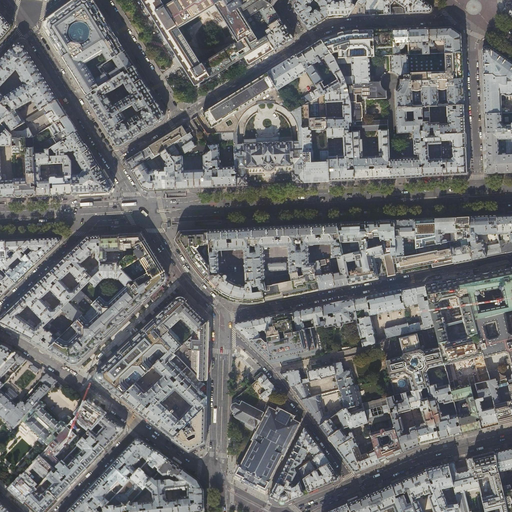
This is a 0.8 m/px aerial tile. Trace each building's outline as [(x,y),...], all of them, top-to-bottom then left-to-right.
[(60,55),(61,58),(110,27),(107,21),(93,0),(72,0),(65,5),(53,15),(48,18),(44,21),(42,27),(50,40),(60,55)] [(141,0),(152,16),(147,19),(156,35),(162,32),(195,86),(198,84),(199,86),(215,76),(234,64),(244,58),(249,66),(251,65),(266,55),(275,50),(266,36),(258,41),(240,13),(261,0),(264,0),(272,6),(276,0),(141,0)] [(264,29),(268,26),(280,19),(276,11),(272,6),(264,0),(261,0),(240,13),(258,41),(266,36),(263,31),(262,30),(264,29)] [(295,5),(294,6),(295,7),(295,8),(295,9),(296,11),(308,29),(319,23),(328,17),(326,5),(326,2),(323,0),(297,0),(296,3),(295,4),(295,5)] [(344,0),(344,1),(343,0),(339,0),(338,1),(335,1),(334,0),(333,0),(330,5),(326,5),(328,17),(340,17),(348,16),(355,5),(352,4),(352,0),(344,0)] [(364,4),(366,0),(358,0),(358,1),(355,5),(348,16),(365,16),(364,8),(364,7),(366,5),(364,4)] [(386,0),(385,2),(384,3),(384,15),(391,14),(404,14),(403,9),(401,7),(391,8),(391,5),(394,0),(402,6),(405,0),(386,0)] [(431,6),(423,0),(405,0),(402,6),(405,8),(405,14),(429,13),(430,12),(431,11),(432,10),(432,9),(432,8),(432,6),(431,6)] [(12,25),(3,14),(0,10),(0,42),(12,29),(12,25)] [(270,34),(266,36),(275,50),(283,45),(293,39),(287,29),(280,19),(268,26),(271,31),(272,30),(274,32),(273,34),(272,35),(270,34)] [(115,35),(110,27),(61,58),(69,70),(77,83),(85,96),(92,92),(95,90),(110,80),(106,73),(103,75),(98,68),(125,51),(115,35)] [(442,27),(428,28),(429,54),(444,53),(462,52),(462,43),(461,34),(451,27),(442,27)] [(419,28),(408,29),(409,44),(423,43),(423,45),(422,45),(423,54),(429,54),(428,28),(419,28)] [(383,30),(373,30),(374,56),(377,56),(389,56),(392,55),(393,55),(392,29),(383,30)] [(401,29),(392,29),(393,55),(408,55),(409,55),(409,44),(408,29),(401,29)] [(341,33),(321,39),(331,54),(338,51),(338,58),(346,57),(346,51),(348,49),(349,49),(349,57),(369,56),(374,56),(373,30),(359,31),(347,31),(341,33)] [(333,56),(331,54),(321,39),(310,46),(296,54),(307,71),(316,85),(323,81),(315,68),(319,65),(317,62),(318,62),(319,63),(321,62),(320,61),(324,58),(334,75),(340,71),(334,58),(333,56)] [(14,47),(14,48),(13,49),(12,47),(11,49),(0,60),(0,102),(11,112),(0,123),(12,135),(12,138),(33,137),(28,128),(23,131),(15,131),(14,130),(26,122),(25,120),(24,121),(17,109),(31,101),(32,102),(33,102),(34,101),(40,110),(58,99),(49,84),(29,53),(27,50),(27,49),(25,50),(25,49),(25,48),(24,46),(24,44),(23,44),(24,44),(23,43),(22,43),(21,43),(20,43),(19,43),(18,42),(17,43),(16,42),(16,43),(16,44),(15,45),(15,46),(14,47)] [(502,113),(511,112),(511,92),(511,91),(511,62),(510,61),(489,46),(488,46),(486,46),(483,47),(482,49),(482,52),(482,69),(484,104),(485,114),(502,113)] [(132,61),(125,51),(98,68),(103,75),(106,73),(110,80),(123,72),(127,70),(134,65),(132,61)] [(463,65),(462,52),(444,53),(445,71),(411,72),(411,75),(409,75),(400,75),(400,81),(462,79),(463,79),(463,65)] [(277,90),(307,71),(296,54),(279,65),(268,72),(277,90)] [(408,63),(408,55),(393,55),(392,55),(393,73),(395,73),(396,74),(397,74),(397,75),(400,75),(409,75),(408,63)] [(334,58),(340,71),(346,82),(350,104),(351,123),(352,131),(360,131),(378,130),(388,129),(387,113),(366,114),(366,113),(363,113),(363,107),(366,107),(366,102),(367,102),(367,99),(387,98),(386,91),(384,90),(384,89),(382,88),(382,87),(381,86),(380,84),(380,82),(370,83),(369,56),(349,57),(346,57),(338,58),(337,58),(334,58)] [(97,93),(94,95),(92,92),(85,96),(93,109),(109,134),(115,144),(121,146),(138,135),(140,134),(153,126),(163,120),(164,114),(158,103),(144,81),(134,65),(127,70),(129,73),(126,75),(123,72),(110,80),(95,90),(97,93)] [(334,75),(323,81),(316,85),(318,88),(322,95),(325,93),(325,102),(343,102),(343,105),(342,105),(343,118),(335,118),(335,117),(326,118),(327,128),(327,138),(343,137),(344,154),(344,156),(328,157),(329,181),(330,181),(340,181),(342,181),(354,180),(354,169),(354,166),(352,133),(348,133),(348,131),(349,131),(349,123),(351,123),(350,104),(346,82),(340,71),(334,75)] [(214,127),(277,90),(268,72),(232,95),(202,113),(212,128),(214,127)] [(463,83),(462,79),(400,81),(400,82),(400,83),(400,85),(399,86),(399,87),(398,89),(397,89),(396,90),(395,90),(396,108),(405,107),(414,107),(422,107),(429,106),(446,106),(464,105),(463,101),(464,101),(464,99),(464,87),(464,83),(463,83)] [(304,105),(322,95),(318,88),(301,99),(304,105)] [(288,111),(290,113),(277,90),(214,127),(217,133),(218,133),(233,133),(236,133),(236,132),(237,132),(237,130),(237,127),(238,125),(239,122),(240,121),(240,120),(241,117),(242,117),(242,116),(244,113),(246,112),(248,110),(250,108),(253,107),(254,106),(257,105),(257,106),(258,105),(274,104),(275,105),(277,105),(278,106),(279,106),(279,105),(282,107),(283,108),(287,110),(288,111)] [(310,149),(312,149),(311,129),(327,128),(326,118),(325,102),(325,93),(322,95),(304,105),(300,107),(304,183),(317,182),(329,181),(328,157),(328,151),(320,152),(321,161),(311,162),(310,149)] [(26,122),(27,125),(46,114),(53,125),(68,115),(63,107),(62,105),(58,100),(58,99),(40,110),(25,120),(26,122)] [(0,123),(11,112),(0,102),(0,123)] [(422,107),(422,117),(423,120),(423,131),(440,130),(441,134),(466,133),(465,120),(464,105),(446,106),(447,115),(447,116),(447,117),(448,117),(449,122),(447,124),(439,124),(439,123),(430,123),(429,106),(422,107)] [(300,107),(290,113),(291,115),(293,118),(294,119),(296,122),(296,124),(297,124),(297,127),(297,129),(298,129),(298,132),(297,132),(297,134),(298,134),(298,141),(296,141),(293,141),(292,141),(292,138),(292,137),(287,137),(278,138),(274,138),(273,138),(273,137),(269,137),(262,138),(261,139),(258,139),(257,139),(248,139),(243,139),(243,140),(244,140),(244,143),(243,144),(237,144),(237,137),(237,136),(236,133),(233,133),(234,140),(235,166),(236,186),(256,185),(291,183),(298,183),(304,183),(300,107)] [(422,117),(422,107),(414,107),(414,120),(414,121),(405,121),(405,107),(396,108),(397,133),(413,132),(414,154),(417,154),(417,157),(418,157),(418,158),(402,159),(402,157),(399,157),(399,159),(394,159),(390,160),(389,160),(389,164),(390,167),(390,178),(395,178),(410,177),(422,177),(420,131),(423,131),(423,120),(418,120),(418,117),(422,117)] [(502,113),(485,114),(485,123),(486,132),(511,131),(511,122),(511,123),(511,124),(504,124),(504,123),(503,123),(502,123),(502,113)] [(73,124),(68,115),(53,125),(62,141),(63,140),(67,137),(78,131),(73,124)] [(16,197),(15,180),(2,181),(2,174),(1,174),(0,156),(0,146),(13,146),(12,138),(12,135),(0,123),(0,130),(2,133),(0,135),(0,197),(6,198),(16,197)] [(161,139),(149,146),(155,157),(157,156),(159,154),(166,149),(188,135),(182,126),(175,130),(161,139)] [(388,129),(378,130),(379,150),(381,150),(381,153),(379,153),(380,155),(381,155),(382,156),(361,157),(361,156),(363,156),(363,154),(361,154),(361,153),(363,153),(362,139),(360,139),(360,131),(352,131),(352,133),(354,166),(357,165),(357,169),(354,169),(354,180),(370,179),(390,178),(390,167),(387,167),(387,164),(389,164),(389,160),(390,160),(388,129)] [(441,141),(441,134),(440,130),(423,131),(420,131),(422,177),(424,177),(432,176),(442,176),(442,159),(442,155),(441,155),(440,156),(440,159),(430,159),(429,157),(428,144),(441,144),(441,141)] [(84,141),(78,131),(67,137),(69,140),(65,143),(63,140),(62,141),(52,148),(55,153),(56,153),(56,156),(66,156),(66,153),(67,153),(70,152),(71,152),(72,152),(74,150),(75,153),(75,154),(77,158),(77,157),(78,157),(89,150),(84,141)] [(188,135),(166,149),(171,156),(175,162),(176,189),(186,188),(195,188),(194,170),(184,171),(184,167),(183,156),(182,156),(179,156),(179,152),(175,145),(178,143),(184,153),(196,146),(193,140),(194,139),(191,135),(194,133),(193,131),(188,135)] [(511,138),(511,131),(486,132),(486,143),(487,160),(487,173),(502,173),(511,172),(511,153),(506,154),(505,152),(503,153),(502,153),(502,154),(499,154),(498,139),(511,138)] [(466,140),(466,133),(441,134),(441,141),(451,140),(451,141),(451,142),(452,142),(453,142),(453,148),(466,147),(466,140)] [(13,155),(26,154),(27,174),(27,178),(14,179),(15,180),(16,197),(25,197),(36,196),(36,186),(32,187),(32,184),(35,184),(35,173),(34,150),(33,147),(30,147),(30,145),(33,144),(33,137),(12,138),(13,146),(13,155)] [(212,151),(212,166),(216,166),(216,168),(213,169),(213,187),(226,186),(236,186),(235,166),(222,167),(222,166),(220,166),(220,163),(221,162),(221,160),(220,161),(219,144),(208,145),(212,150),(212,151)] [(144,149),(141,151),(147,161),(148,162),(153,159),(156,157),(155,157),(149,146),(144,149)] [(467,160),(466,147),(453,148),(453,157),(452,157),(452,158),(451,158),(451,159),(442,159),(442,176),(454,175),(467,174),(467,160)] [(49,156),(49,149),(34,150),(35,173),(35,184),(36,186),(36,196),(44,196),(51,195),(50,179),(43,179),(43,178),(42,177),(41,177),(41,167),(41,165),(50,164),(49,156)] [(159,154),(157,156),(155,157),(156,157),(153,159),(148,162),(153,171),(154,190),(165,190),(176,189),(175,162),(171,156),(166,149),(159,154)] [(94,157),(89,150),(78,157),(77,157),(77,158),(77,159),(77,160),(78,161),(79,161),(79,162),(84,170),(84,171),(85,171),(86,171),(87,171),(88,172),(87,172),(86,173),(85,173),(84,174),(83,175),(83,176),(83,177),(83,176),(82,176),(82,175),(82,173),(81,172),(81,171),(80,171),(76,171),(76,174),(72,175),(73,194),(91,193),(110,192),(113,187),(101,169),(94,157)] [(213,169),(212,166),(212,151),(212,150),(203,156),(204,166),(203,166),(204,170),(194,170),(195,188),(202,188),(213,187),(213,169)] [(132,171),(147,161),(141,151),(134,156),(126,161),(129,166),(132,171)] [(66,156),(56,156),(49,156),(50,164),(50,179),(51,195),(62,195),(73,194),(72,175),(71,161),(67,156),(66,156)] [(153,171),(148,162),(147,161),(132,171),(138,181),(142,187),(148,190),(151,190),(154,190),(153,171)] [(511,214),(507,215),(496,215),(497,233),(507,233),(507,234),(509,234),(510,241),(511,242),(511,241),(511,214)] [(484,216),(469,216),(470,235),(478,234),(497,233),(496,215),(484,216)] [(459,217),(456,217),(457,240),(467,238),(470,237),(470,235),(469,216),(466,217),(459,217)] [(448,218),(435,218),(436,244),(447,242),(447,240),(446,239),(445,239),(444,239),(443,240),(443,235),(444,235),(445,234),(446,234),(446,233),(450,233),(451,241),(457,240),(456,217),(448,218)] [(426,219),(414,219),(415,237),(416,248),(436,244),(435,218),(426,219)] [(406,220),(394,220),(395,252),(391,253),(392,259),(417,254),(416,248),(404,248),(403,238),(415,237),(414,219),(406,220)] [(387,221),(376,221),(382,246),(384,254),(391,253),(395,252),(394,220),(387,221)] [(370,221),(365,222),(366,237),(366,242),(366,249),(382,246),(376,221),(370,221)] [(349,222),(336,223),(342,252),(359,248),(359,251),(366,249),(366,242),(363,241),(363,237),(366,237),(365,222),(349,222)] [(319,224),(298,225),(300,271),(311,269),(313,266),(315,262),(309,263),(308,247),(309,245),(328,244),(331,244),(332,258),(342,255),(343,255),(342,252),(336,223),(319,224)] [(274,226),(252,227),(254,271),(256,286),(257,291),(257,292),(262,291),(266,290),(263,278),(265,278),(263,250),(263,247),(288,246),(288,248),(289,273),(300,271),(298,225),(274,226)] [(230,228),(208,229),(210,273),(212,275),(218,275),(218,273),(219,273),(218,252),(219,250),(243,249),(244,251),(246,282),(251,281),(252,287),(254,287),(254,286),(256,286),(254,271),(252,227),(230,228)] [(184,254),(186,257),(187,259),(192,266),(193,267),(196,271),(199,275),(203,280),(209,273),(210,273),(208,229),(196,230),(179,231),(175,240),(184,254)] [(132,233),(119,234),(120,250),(120,261),(138,244),(145,239),(144,238),(135,233),(132,233)] [(105,235),(100,235),(100,243),(100,246),(100,261),(105,261),(106,261),(106,260),(107,259),(106,251),(120,250),(119,234),(111,234),(110,234),(105,235)] [(478,239),(478,234),(470,235),(470,237),(467,238),(469,247),(472,260),(486,257),(484,246),(483,239),(478,239)] [(71,260),(83,273),(85,271),(86,272),(89,275),(92,278),(100,270),(100,264),(100,263),(90,272),(85,267),(84,267),(81,264),(95,250),(95,257),(100,262),(100,261),(100,246),(99,246),(97,244),(97,243),(100,243),(100,235),(95,235),(88,236),(79,244),(65,257),(67,260),(71,260)] [(45,238),(30,238),(20,248),(22,251),(26,254),(36,264),(47,254),(61,241),(59,237),(45,238)] [(17,239),(6,240),(6,258),(6,259),(7,262),(12,256),(10,253),(10,252),(11,251),(13,251),(15,253),(20,248),(30,238),(17,239)] [(151,249),(145,239),(138,244),(120,261),(120,262),(120,264),(120,268),(132,280),(135,283),(138,286),(145,282),(149,280),(165,271),(163,268),(151,249)] [(511,251),(511,241),(511,242),(510,241),(510,242),(510,243),(510,244),(509,244),(505,245),(504,244),(503,243),(502,243),(502,241),(499,241),(499,243),(501,254),(510,252),(511,251)] [(449,242),(447,242),(436,244),(416,248),(417,254),(419,266),(432,264),(432,268),(442,266),(453,263),(449,242)] [(499,243),(484,246),(486,257),(490,256),(498,254),(501,254),(499,243)] [(382,246),(366,249),(359,251),(343,255),(342,255),(343,261),(344,261),(347,275),(346,276),(349,284),(372,280),(378,278),(374,257),(384,255),(388,276),(395,275),(393,264),(392,259),(391,253),(384,254),(382,246)] [(462,261),(472,260),(469,247),(462,249),(462,248),(461,247),(460,247),(459,247),(456,248),(455,248),(455,249),(455,250),(454,250),(453,248),(453,247),(452,247),(450,247),(453,263),(462,261)] [(21,252),(22,251),(20,248),(15,253),(12,256),(7,262),(0,268),(3,270),(4,268),(7,272),(6,273),(10,278),(15,283),(25,274),(36,264),(26,254),(24,256),(21,252)] [(419,266),(417,254),(392,259),(393,264),(396,263),(398,271),(408,269),(419,266)] [(343,261),(342,255),(332,258),(329,258),(335,287),(341,286),(349,284),(346,276),(347,275),(344,261),(343,261)] [(0,323),(17,332),(23,335),(32,340),(49,321),(61,309),(70,300),(71,300),(80,290),(81,289),(92,278),(89,275),(88,276),(85,273),(86,272),(85,271),(83,273),(71,260),(67,260),(65,257),(45,276),(30,290),(16,303),(0,318),(0,323)] [(316,261),(315,262),(313,266),(319,290),(327,289),(335,287),(329,258),(316,261)] [(266,263),(266,271),(287,270),(287,262),(266,263)] [(120,264),(100,264),(100,270),(92,278),(81,289),(85,293),(90,288),(88,286),(91,283),(94,287),(103,278),(118,278),(126,286),(129,282),(132,280),(120,268),(120,264)] [(311,269),(300,271),(289,273),(265,278),(263,278),(266,290),(262,291),(265,301),(271,300),(319,290),(313,266),(311,269)] [(511,310),(511,268),(511,267),(457,278),(461,297),(469,296),(475,320),(479,318),(511,310)] [(0,283),(1,283),(3,285),(10,278),(6,273),(3,270),(0,268),(0,283)] [(167,278),(167,277),(167,275),(167,274),(166,273),(165,271),(149,280),(151,281),(148,284),(145,282),(138,286),(135,283),(132,285),(129,282),(126,286),(122,286),(107,300),(104,296),(100,296),(93,303),(74,322),(62,335),(48,350),(60,357),(69,363),(70,363),(72,364),(73,364),(74,364),(76,364),(77,364),(78,364),(79,363),(91,352),(120,324),(149,297),(156,290),(165,283),(165,282),(166,281),(167,280),(167,279),(167,278)] [(222,273),(219,273),(218,273),(218,275),(212,275),(210,273),(209,273),(203,280),(205,281),(208,285),(209,286),(212,289),(215,292),(217,293),(217,294),(221,296),(223,297),(226,299),(227,299),(228,300),(231,301),(234,302),(234,301),(238,302),(240,303),(244,303),(248,303),(252,303),(255,303),(259,302),(265,301),(262,291),(257,292),(257,291),(252,292),(252,287),(251,281),(246,282),(245,282),(245,285),(242,285),(240,284),(237,284),(235,283),(233,282),(231,281),(228,279),(227,279),(227,278),(227,277),(227,276),(227,275),(226,275),(225,275),(225,274),(224,275),(223,275),(222,273)] [(0,297),(15,283),(10,278),(3,285),(0,287),(0,297)] [(433,283),(425,284),(435,326),(440,346),(444,364),(483,354),(481,344),(479,339),(475,322),(474,320),(475,320),(469,296),(461,297),(457,278),(449,279),(433,283)] [(158,292),(167,284),(169,281),(167,280),(166,281),(165,282),(165,283),(156,290),(158,292)] [(408,288),(401,289),(404,308),(405,308),(409,307),(414,306),(415,307),(419,306),(424,325),(425,329),(435,326),(425,284),(408,288)] [(384,293),(366,296),(370,315),(404,308),(401,289),(384,293)] [(93,303),(80,290),(71,300),(70,300),(61,309),(66,315),(69,318),(70,318),(74,322),(93,303)] [(143,328),(103,366),(97,372),(96,373),(96,375),(96,377),(96,378),(108,389),(120,398),(136,383),(154,366),(160,360),(162,358),(171,349),(172,348),(155,330),(187,300),(185,297),(183,296),(180,296),(177,297),(176,298),(143,328)] [(360,297),(353,299),(356,314),(361,313),(362,317),(364,316),(370,315),(366,296),(360,297)] [(329,304),(321,305),(325,325),(325,327),(334,325),(335,325),(335,326),(337,326),(338,327),(341,326),(342,325),(343,324),(343,323),(353,321),(356,337),(360,336),(356,318),(357,318),(356,314),(353,299),(329,304)] [(188,325),(196,332),(209,320),(195,307),(187,300),(155,330),(172,348),(171,349),(174,353),(186,341),(191,337),(193,335),(186,327),(188,325)] [(306,308),(292,311),(296,330),(305,328),(303,321),(312,319),(313,321),(311,321),(312,323),(313,323),(314,327),(325,325),(321,305),(306,308)] [(511,310),(479,318),(480,321),(475,322),(479,339),(482,338),(483,343),(481,344),(483,354),(484,357),(488,356),(502,352),(502,353),(505,352),(506,353),(507,353),(507,354),(508,354),(509,357),(511,368),(511,310)] [(249,340),(296,330),(292,311),(284,313),(235,323),(234,326),(242,334),(248,340),(249,340)] [(375,334),(370,315),(364,316),(362,317),(357,318),(356,318),(360,336),(363,347),(376,343),(374,335),(375,334)] [(186,341),(174,353),(177,355),(192,371),(200,380),(207,380),(208,363),(208,348),(208,335),(209,320),(196,332),(193,335),(191,337),(192,339),(191,340),(191,342),(186,341)] [(53,325),(49,321),(32,340),(40,345),(48,350),(62,335),(58,331),(53,336),(52,335),(53,334),(50,331),(48,332),(47,331),(53,325)] [(420,322),(408,325),(410,332),(425,329),(424,325),(421,326),(420,323),(420,322)] [(410,333),(410,332),(408,325),(408,323),(385,328),(384,329),(387,338),(410,333)] [(305,328),(296,330),(249,340),(265,355),(269,359),(270,359),(271,359),(316,348),(311,327),(305,328)] [(428,367),(444,364),(440,346),(424,350),(421,348),(417,334),(400,338),(404,353),(401,356),(386,360),(395,395),(401,394),(406,392),(420,388),(427,387),(430,386),(426,371),(428,367)] [(242,354),(238,349),(231,355),(227,358),(235,366),(223,376),(238,393),(270,364),(252,344),(242,354)] [(7,350),(0,345),(0,370),(16,354),(7,350)] [(150,402),(173,380),(174,379),(182,371),(171,360),(177,355),(174,353),(171,349),(162,358),(164,360),(162,362),(160,360),(154,366),(163,376),(145,392),(136,383),(120,398),(126,403),(140,414),(146,407),(145,406),(150,401),(150,402)] [(27,360),(16,354),(0,370),(0,416),(8,424),(14,429),(22,421),(40,401),(53,388),(58,382),(46,374),(18,406),(0,389),(11,378),(6,374),(12,367),(17,371),(21,366),(21,367),(27,360)] [(336,375),(335,375),(339,389),(340,389),(354,385),(350,369),(344,371),(341,361),(333,363),(334,364),(336,375)] [(306,382),(335,375),(336,375),(334,364),(320,368),(307,370),(308,375),(306,376),(305,376),(305,377),(304,378),(305,378),(306,382)] [(33,365),(29,369),(36,374),(40,369),(33,365)] [(290,386),(301,383),(300,375),(298,368),(293,369),(280,372),(284,377),(287,376),(288,379),(289,385),(290,386)] [(496,370),(488,372),(490,380),(495,379),(496,381),(497,381),(506,379),(507,378),(506,376),(504,376),(503,375),(502,375),(501,374),(499,372),(499,371),(498,371),(498,370),(497,370),(496,370)] [(150,402),(152,404),(148,408),(146,407),(140,414),(166,434),(172,439),(188,423),(190,421),(207,405),(207,399),(207,397),(199,389),(202,387),(204,385),(200,380),(192,371),(187,376),(182,371),(174,379),(177,381),(175,382),(173,380),(150,402)] [(476,384),(490,380),(488,372),(473,376),(475,384),(476,384)] [(260,396),(263,400),(275,389),(273,386),(274,386),(270,382),(264,374),(257,380),(266,390),(260,396)] [(493,401),(494,404),(495,407),(499,425),(508,423),(511,421),(511,399),(511,398),(510,398),(511,400),(500,403),(497,389),(498,388),(499,389),(509,387),(507,379),(506,379),(497,381),(496,381),(495,379),(490,380),(476,384),(479,398),(492,395),(493,401)] [(63,386),(58,382),(53,388),(54,389),(55,389),(56,388),(59,390),(63,386)] [(306,382),(301,383),(290,386),(294,391),(295,391),(296,393),(297,394),(297,395),(300,400),(301,399),(311,397),(306,382)] [(437,387),(436,384),(430,386),(427,387),(430,396),(427,396),(427,397),(435,424),(438,423),(440,430),(437,430),(440,439),(446,438),(457,435),(462,434),(457,414),(450,416),(449,414),(446,415),(442,416),(438,403),(443,402),(444,403),(453,401),(450,389),(449,384),(437,387)] [(470,384),(450,389),(453,401),(466,398),(469,411),(476,410),(474,399),(470,384)] [(318,395),(311,397),(301,399),(301,400),(311,413),(320,425),(342,409),(345,408),(359,404),(354,385),(340,389),(342,396),(340,397),(341,401),(343,400),(345,406),(342,407),(337,408),(338,410),(326,413),(324,407),(320,409),(317,403),(321,401),(318,395)] [(420,388),(406,392),(410,409),(420,407),(424,421),(425,421),(425,424),(416,426),(416,427),(420,444),(429,442),(440,439),(437,430),(435,424),(427,397),(423,398),(420,388)] [(406,392),(401,394),(402,400),(395,402),(393,395),(386,397),(394,426),(395,429),(397,436),(404,435),(403,433),(402,430),(403,430),(404,429),(401,417),(400,417),(399,413),(411,410),(410,409),(406,392)] [(479,398),(474,399),(476,410),(481,429),(484,428),(487,428),(494,426),(499,425),(495,407),(487,409),(485,403),(493,401),(492,395),(479,398)] [(384,429),(394,426),(386,397),(362,404),(368,422),(371,432),(380,430),(384,429)] [(82,411),(88,404),(82,399),(80,402),(81,403),(77,407),(82,411)] [(236,417),(241,422),(244,425),(248,427),(251,430),(255,432),(265,414),(263,413),(242,402),(241,402),(235,399),(232,401),(232,406),(231,407),(231,409),(231,413),(236,417)] [(46,406),(40,401),(22,421),(49,447),(55,440),(73,421),(72,421),(72,420),(72,419),(69,417),(68,417),(67,417),(63,421),(63,422),(62,422),(59,425),(43,410),(46,406)] [(94,407),(88,404),(82,411),(77,416),(80,419),(78,421),(87,429),(89,428),(92,430),(98,424),(105,416),(104,415),(94,407)] [(362,404),(359,404),(345,408),(342,409),(349,426),(350,428),(368,422),(362,404)] [(206,418),(207,405),(190,421),(192,423),(192,427),(188,423),(172,439),(181,445),(189,451),(206,443),(206,439),(206,418)] [(265,414),(255,432),(251,439),(253,440),(240,466),(239,466),(234,476),(264,491),(265,489),(269,481),(282,455),(284,456),(286,452),(288,448),(288,447),(301,422),(293,419),(295,416),(291,413),(291,411),(290,410),(290,409),(289,409),(288,408),(287,408),(286,407),(284,407),(283,408),(282,408),(282,409),(277,407),(276,410),(269,406),(265,414)] [(319,425),(324,432),(328,437),(337,430),(344,428),(347,426),(349,426),(342,409),(320,425),(319,425)] [(471,432),(481,429),(476,410),(469,411),(457,414),(462,434),(471,432)] [(115,422),(105,416),(98,424),(103,429),(97,436),(92,431),(87,435),(105,452),(114,442),(121,435),(121,434),(122,434),(123,433),(123,432),(124,431),(124,430),(124,429),(123,428),(121,427),(120,426),(115,422)] [(349,426),(347,426),(349,432),(349,433),(349,434),(349,435),(346,437),(346,436),(346,435),(343,431),(344,430),(344,429),(344,428),(337,430),(328,437),(332,442),(336,447),(354,437),(350,428),(349,426)] [(304,427),(296,443),(302,446),(303,444),(306,446),(305,447),(309,450),(309,449),(317,444),(309,433),(304,427)] [(404,434),(404,435),(397,436),(402,452),(411,448),(420,444),(416,427),(414,427),(411,428),(409,429),(410,433),(406,434),(406,433),(405,433),(404,433),(404,434)] [(397,436),(395,429),(385,432),(384,429),(380,430),(381,433),(372,436),(374,445),(377,455),(380,461),(384,460),(398,454),(402,452),(397,436)] [(95,462),(105,452),(87,435),(77,446),(83,451),(75,459),(87,471),(95,462)] [(354,437),(336,447),(341,454),(349,464),(353,470),(356,471),(360,470),(368,466),(373,464),(379,462),(380,461),(377,455),(374,445),(372,446),(373,450),(361,455),(357,445),(359,444),(358,442),(356,442),(354,437)] [(68,451),(55,440),(49,447),(40,457),(55,471),(56,469),(62,463),(70,455),(73,451),(74,450),(71,448),(68,451)] [(127,450),(117,461),(134,476),(138,472),(133,468),(142,458),(147,462),(157,452),(150,447),(143,442),(143,443),(142,443),(142,442),(141,441),(140,440),(139,440),(138,440),(137,441),(136,441),(135,442),(135,443),(134,444),(134,443),(127,450)] [(305,447),(302,446),(296,443),(294,447),(290,457),(301,462),(308,450),(309,450),(305,447)] [(319,447),(317,444),(309,449),(309,450),(312,453),(309,456),(309,457),(311,460),(313,459),(314,458),(314,457),(322,451),(319,447)] [(511,447),(506,449),(494,452),(496,460),(500,459),(501,462),(496,464),(498,472),(511,468),(511,447)] [(326,456),(322,451),(314,457),(314,458),(313,459),(314,461),(313,462),(312,461),(311,461),(310,462),(316,469),(329,462),(326,456)] [(164,457),(157,452),(147,462),(146,464),(154,471),(149,478),(140,470),(138,472),(134,476),(131,479),(143,490),(145,487),(152,480),(159,473),(170,461),(164,457)] [(484,454),(472,457),(479,486),(484,511),(495,511),(495,508),(499,507),(500,511),(508,511),(503,491),(498,472),(496,464),(496,463),(497,463),(496,460),(494,452),(484,454)] [(52,473),(55,471),(40,457),(31,466),(43,477),(36,485),(27,476),(26,477),(24,479),(21,477),(9,489),(16,496),(24,504),(41,486),(45,481),(47,479),(52,473)] [(294,467),(301,462),(290,457),(288,461),(284,469),(297,476),(297,475),(294,467)] [(454,462),(448,463),(453,486),(457,502),(459,508),(459,511),(471,511),(469,511),(464,490),(479,486),(472,457),(466,459),(469,468),(468,469),(468,470),(467,471),(466,471),(460,472),(459,472),(459,473),(458,472),(457,472),(457,471),(454,462)] [(67,467),(62,463),(56,469),(59,471),(57,474),(71,487),(79,479),(87,471),(75,459),(67,467)] [(131,479),(134,476),(117,461),(108,471),(99,479),(104,483),(106,485),(112,491),(119,483),(124,488),(131,479)] [(177,466),(170,461),(159,473),(166,479),(167,479),(168,479),(170,479),(171,479),(172,479),(174,480),(175,481),(184,471),(177,466)] [(316,469),(310,462),(310,461),(299,468),(303,479),(316,469)] [(334,468),(329,462),(316,469),(303,479),(307,489),(308,492),(318,488),(330,483),(334,481),(335,481),(336,480),(337,479),(338,478),(338,477),(338,476),(338,475),(337,474),(337,473),(336,473),(336,472),(334,468)] [(438,466),(425,469),(429,478),(432,477),(433,482),(430,483),(440,509),(444,508),(444,510),(459,508),(457,502),(447,504),(444,495),(442,490),(445,489),(449,488),(448,487),(453,486),(448,463),(438,466)] [(300,481),(297,475),(297,476),(284,469),(281,474),(277,482),(285,486),(287,479),(290,481),(295,485),(295,486),(300,481)] [(430,483),(429,478),(425,469),(410,476),(391,484),(395,495),(406,490),(405,488),(406,488),(408,488),(409,488),(409,489),(407,490),(412,501),(415,511),(423,511),(419,500),(417,499),(416,497),(425,493),(425,494),(430,493),(431,494),(429,495),(428,497),(433,511),(435,511),(441,511),(440,509),(430,483)] [(184,471),(175,481),(175,482),(176,490),(176,493),(180,492),(180,490),(183,489),(183,490),(185,490),(185,489),(187,489),(187,491),(204,492),(199,482),(192,477),(184,471)] [(55,476),(52,473),(47,479),(52,485),(47,491),(58,501),(64,494),(71,487),(57,474),(55,476)] [(268,490),(265,489),(264,491),(234,476),(233,478),(266,495),(268,490)] [(103,485),(104,483),(99,479),(92,487),(84,495),(98,509),(100,507),(103,510),(107,506),(109,503),(104,498),(112,491),(106,485),(104,486),(103,485)] [(131,479),(124,488),(114,497),(123,505),(126,508),(130,503),(143,490),(131,479)] [(285,486),(277,482),(269,496),(275,499),(281,502),(284,502),(287,501),(297,497),(305,494),(303,490),(300,481),(295,486),(295,485),(293,486),(292,484),(291,485),(289,484),(290,481),(287,479),(285,486)] [(156,483),(152,480),(145,487),(152,494),(153,501),(151,503),(143,504),(143,511),(160,511),(157,482),(156,483)] [(175,482),(175,481),(165,482),(165,481),(157,482),(160,511),(178,511),(177,500),(168,501),(166,500),(165,493),(167,491),(176,490),(175,482)] [(380,489),(368,494),(373,503),(378,504),(381,511),(382,511),(387,510),(386,510),(393,506),(395,511),(415,511),(412,501),(407,503),(406,499),(405,494),(404,494),(399,496),(398,495),(396,496),(396,495),(395,495),(391,484),(380,489)] [(47,491),(43,487),(41,486),(24,504),(32,511),(33,511),(47,511),(48,511),(58,501),(47,491)] [(511,511),(511,489),(503,491),(508,511),(511,511)] [(204,493),(204,492),(187,491),(187,496),(186,496),(186,498),(187,497),(187,499),(177,500),(178,511),(203,511),(204,511),(204,502),(204,493)] [(381,511),(378,504),(373,503),(368,494),(358,498),(347,503),(350,511),(381,511)] [(97,511),(96,511),(98,509),(84,495),(77,502),(70,510),(72,511),(97,511)] [(9,511),(0,503),(0,511),(9,511)] [(132,505),(130,503),(126,508),(126,511),(143,511),(143,504),(132,505)] [(350,511),(347,503),(334,509),(325,511),(350,511)]
